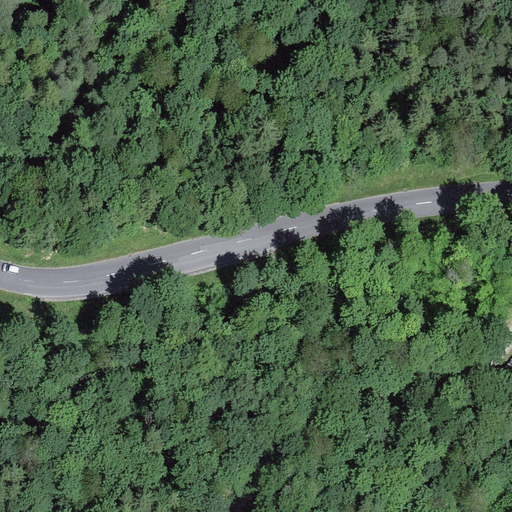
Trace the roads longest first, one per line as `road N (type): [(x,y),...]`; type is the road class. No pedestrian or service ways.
road 1 (tertiary): [(0,274),(89,279),(358,213),(511,196)]
road 2 (track): [(511,341),(502,365),(471,381),(307,436),(232,511)]
